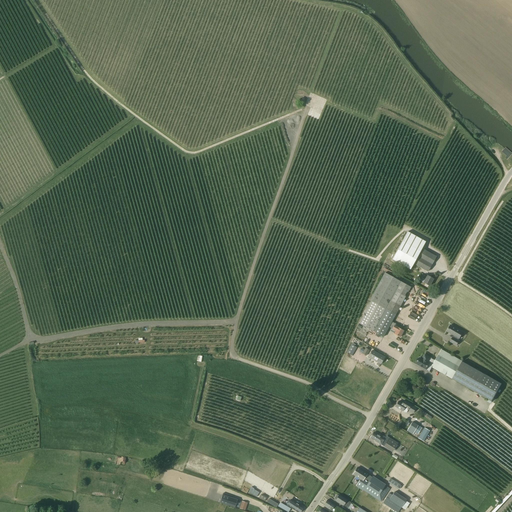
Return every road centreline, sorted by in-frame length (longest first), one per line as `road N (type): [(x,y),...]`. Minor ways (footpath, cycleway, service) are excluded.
road 1 (unknown): [(23,345),(90,330),(230,318),(229,357),(370,419)]
road 2 (tertiary): [(308,511),(511,170)]
